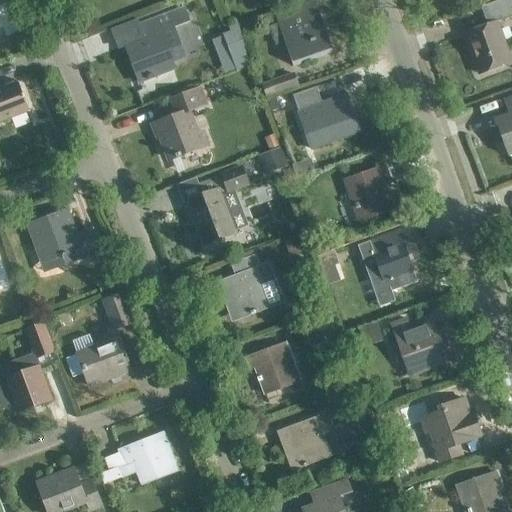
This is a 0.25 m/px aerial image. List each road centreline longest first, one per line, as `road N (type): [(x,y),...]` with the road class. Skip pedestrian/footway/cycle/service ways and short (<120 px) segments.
road 1 (residential): [(511,371),(379,0)]
road 2 (residential): [(198,384),(106,160)]
road 3 (residential): [(0,455),(198,384)]
road 4 (residential): [(106,160),(39,0)]
road 5 (residential): [(248,511),(198,384)]
